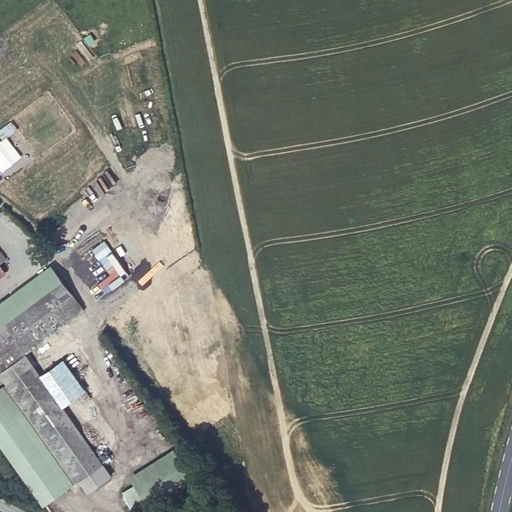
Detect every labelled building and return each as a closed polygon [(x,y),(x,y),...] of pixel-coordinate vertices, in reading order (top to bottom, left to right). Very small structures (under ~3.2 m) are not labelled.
[(0,157),(7,166),(15,160),(6,150),(12,145),(6,138),(17,129),(11,121),(0,129),(0,136),(3,140),(0,141),(0,157)] [(0,317),(25,353),(83,311),(54,271),(0,310),(0,317)] [(25,353),(0,317),(0,355),(7,366),(25,353)] [(102,463),(25,353),(7,366),(0,355),(0,377),(76,481),(102,463)] [(68,487),(14,414),(0,424),(0,445),(44,504),(68,487)] [(135,511),(190,477),(177,456),(134,483),(122,491),(135,511)]
